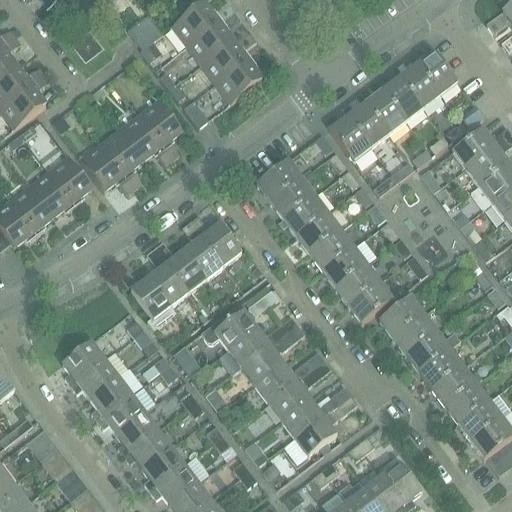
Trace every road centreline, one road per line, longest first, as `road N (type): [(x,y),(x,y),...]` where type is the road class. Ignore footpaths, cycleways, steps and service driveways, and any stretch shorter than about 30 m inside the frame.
road 1 (residential): [(482,511),(207,175)]
road 2 (residential): [(0,308),(207,175)]
road 3 (residential): [(0,320),(33,387),(126,511)]
road 4 (residential): [(207,175),(319,88)]
road 5 (residential): [(319,88),(431,7)]
road 6 (residential): [(511,113),(431,7)]
road 7 (residential): [(76,96),(2,0)]
